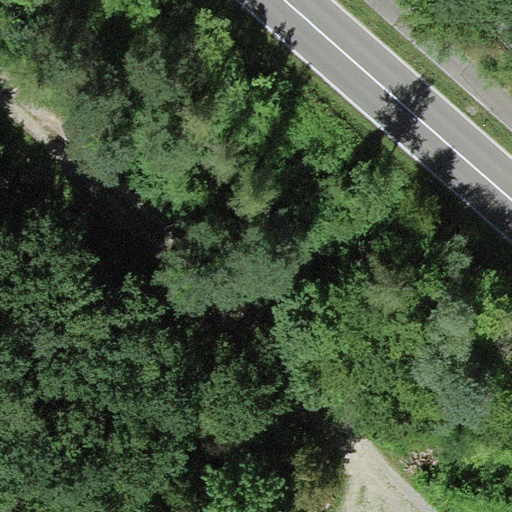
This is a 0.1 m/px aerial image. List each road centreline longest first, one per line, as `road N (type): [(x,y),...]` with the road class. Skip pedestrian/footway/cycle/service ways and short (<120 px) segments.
road 1 (track): [(0,93),(408,511)]
road 2 (secondary): [(511,193),(292,0)]
